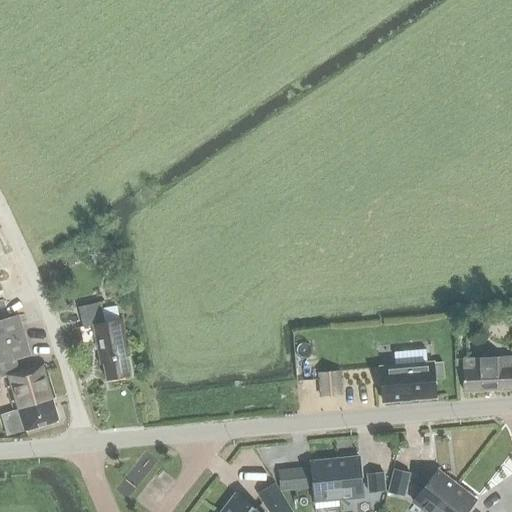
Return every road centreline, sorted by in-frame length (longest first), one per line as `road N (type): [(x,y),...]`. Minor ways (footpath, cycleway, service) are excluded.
road 1 (unclassified): [(219,431),(511,406)]
road 2 (unclassified): [(86,442),(219,431)]
